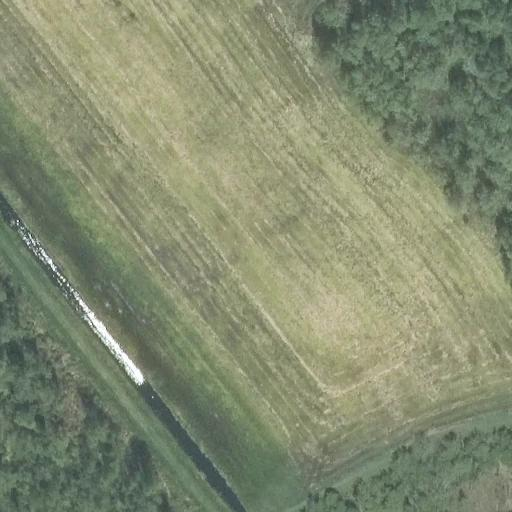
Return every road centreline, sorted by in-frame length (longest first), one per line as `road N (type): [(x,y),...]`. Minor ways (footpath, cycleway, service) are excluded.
road 1 (track): [(0,228),(222,511)]
road 2 (track): [(305,511),(412,452),(511,421)]
